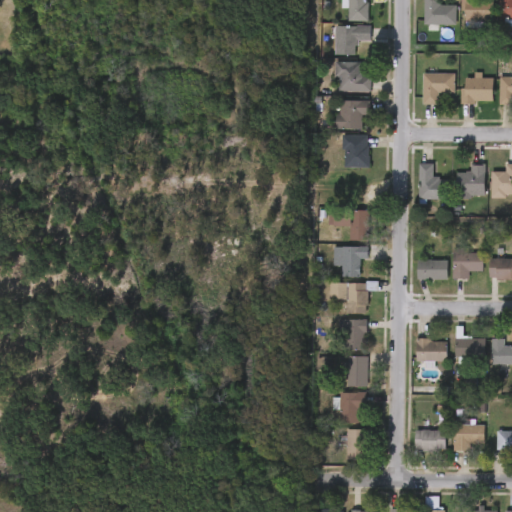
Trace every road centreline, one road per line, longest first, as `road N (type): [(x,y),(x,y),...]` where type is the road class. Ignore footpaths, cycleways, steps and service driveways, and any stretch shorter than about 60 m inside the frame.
road 1 (residential): [(400,478),(402,0)]
road 2 (residential): [(336,478),(511,478)]
